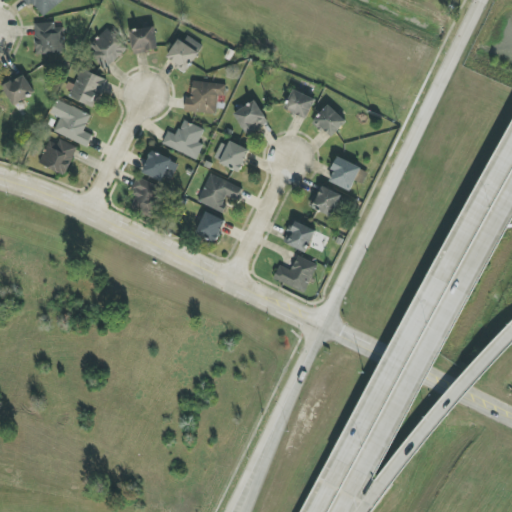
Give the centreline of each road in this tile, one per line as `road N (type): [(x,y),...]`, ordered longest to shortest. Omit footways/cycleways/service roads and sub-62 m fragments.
road 1 (secondary): [(482,0),(324,331)]
road 2 (tertiary): [(324,331),(90,211),(0,179)]
road 3 (motorway): [(511,148),(340,462)]
road 4 (motorway): [(363,475),(511,203)]
road 5 (tertiary): [(511,420),(324,331)]
road 6 (motorway): [(381,484),(511,332)]
road 7 (residential): [(232,283),(293,159)]
road 8 (secondary): [(324,331),(264,451)]
road 9 (residential): [(90,211),(146,93)]
